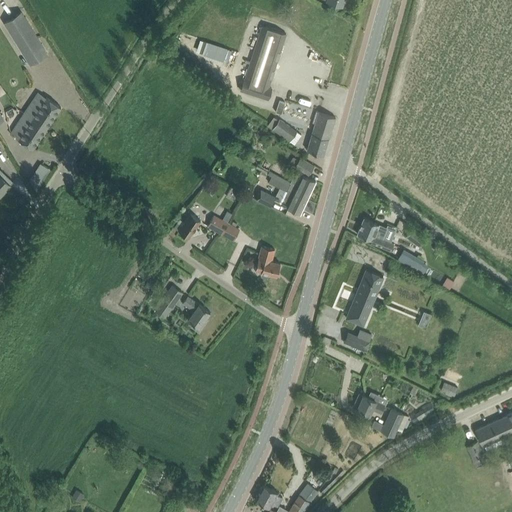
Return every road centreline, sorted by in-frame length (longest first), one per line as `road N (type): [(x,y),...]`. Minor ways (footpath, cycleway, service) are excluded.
road 1 (unclassified): [(297,332),(62,172)]
road 2 (unclassified): [(325,511),(398,447),(511,393)]
road 3 (unclassified): [(62,172),(176,0)]
road 4 (unclassified): [(511,283),(341,167)]
road 5 (tertiary): [(228,511),(266,433),(297,332)]
road 6 (tertiary): [(341,167),(386,0)]
road 7 (tertiary): [(297,332),(341,167)]
road 8 (unclassified): [(0,285),(62,172)]
